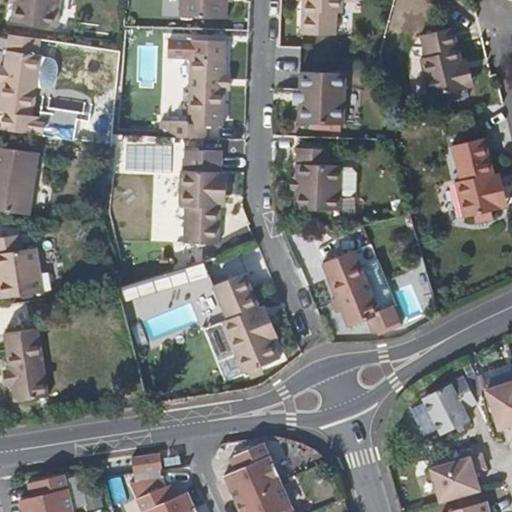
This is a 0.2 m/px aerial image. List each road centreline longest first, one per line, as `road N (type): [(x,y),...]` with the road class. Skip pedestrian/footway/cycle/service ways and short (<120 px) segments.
road 1 (residential): [(264,0),(256,198),(332,390)]
road 2 (unclassified): [(332,390),(511,305)]
road 3 (unclassified): [(181,425),(0,451)]
road 4 (unclassified): [(332,390),(181,425)]
road 5 (residential): [(375,511),(332,390)]
